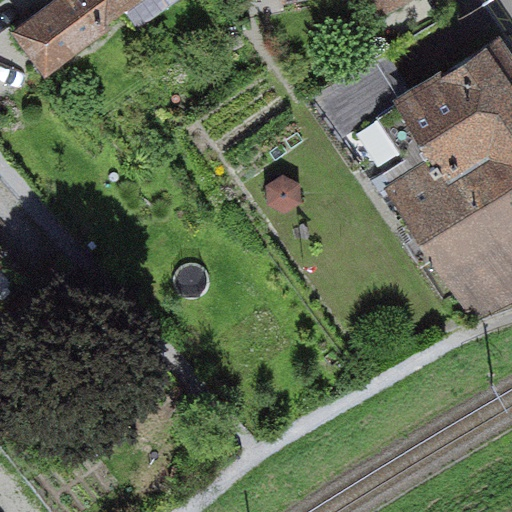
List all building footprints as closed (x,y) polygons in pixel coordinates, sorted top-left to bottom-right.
[(63,0),(19,30),(47,70),(141,0),(63,0)] [(373,0),(382,13),(403,0),(373,0)] [(511,58),(497,37),(411,95),(400,102),(439,159),(391,192),(480,322),(511,300),(511,58)] [(411,95),(383,57),(314,97),(382,196),(391,192),(439,159),(400,102),(411,95)] [(0,247),(0,294),(24,272),(0,247)]
